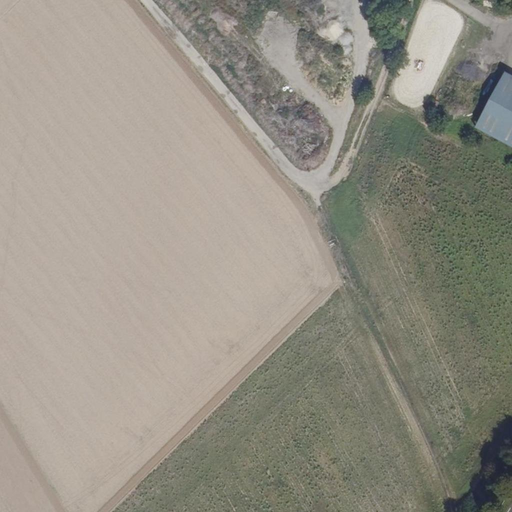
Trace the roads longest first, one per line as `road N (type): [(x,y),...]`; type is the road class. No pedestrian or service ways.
road 1 (track): [(147,0),(302,182),(328,192),(349,169),(411,0)]
road 2 (track): [(316,191),(445,511)]
